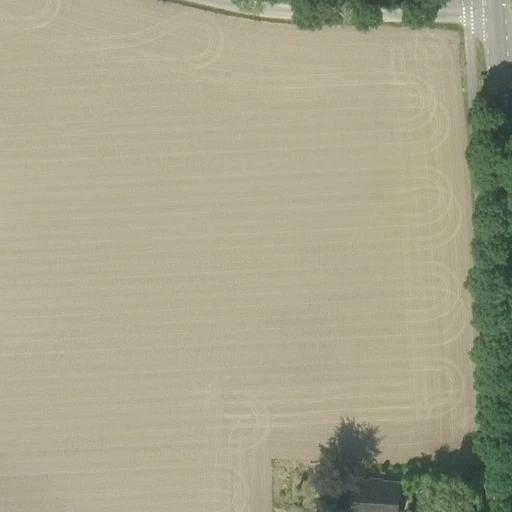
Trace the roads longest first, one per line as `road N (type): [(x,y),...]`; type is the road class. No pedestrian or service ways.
road 1 (unclassified): [(502,21),(302,15),(208,0)]
road 2 (secondary): [(511,160),(502,21)]
